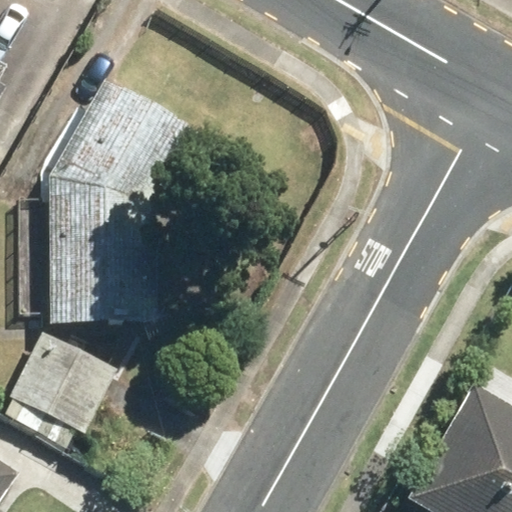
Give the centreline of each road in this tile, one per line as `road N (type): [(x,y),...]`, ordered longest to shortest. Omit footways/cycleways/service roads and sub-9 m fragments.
road 1 (residential): [(498,83),(252,511)]
road 2 (tertiary): [(498,83),(351,0)]
